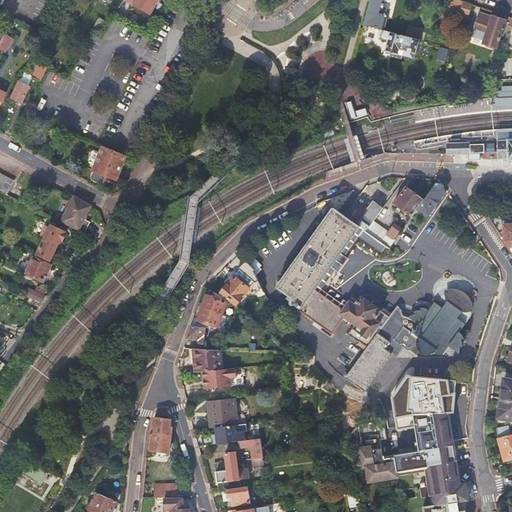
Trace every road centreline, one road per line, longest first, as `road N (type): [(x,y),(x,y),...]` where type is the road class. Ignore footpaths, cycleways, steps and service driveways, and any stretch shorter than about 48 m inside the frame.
road 1 (tertiary): [(446,172),(369,173),(242,235),(196,279),(162,374)]
road 2 (residential): [(0,148),(118,208),(103,243),(69,273),(0,364)]
road 3 (residential): [(511,278),(483,368),(475,430),(484,488)]
road 4 (tertiary): [(162,374),(205,511)]
road 5 (residential): [(162,374),(138,424),(128,511)]
